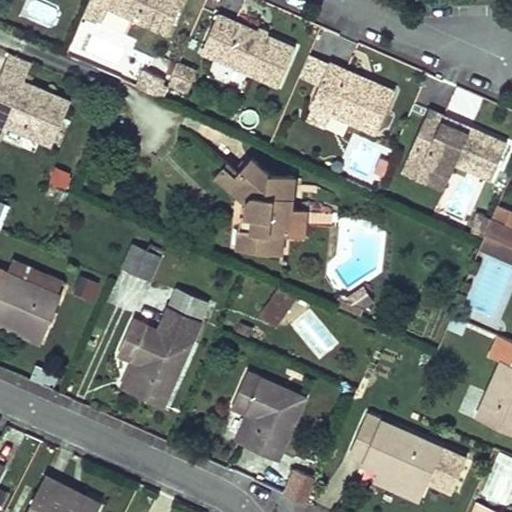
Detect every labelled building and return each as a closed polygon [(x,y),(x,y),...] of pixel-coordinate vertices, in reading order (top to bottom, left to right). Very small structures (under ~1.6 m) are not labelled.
[(106,0),(104,5),(169,33),(182,0),(106,0)] [(294,47),(216,13),(200,51),(278,85),(294,47)] [(394,90),(328,62),(310,104),(376,132),(394,90)] [(178,64),(169,84),(188,92),(197,72),(178,64)] [(71,100),(1,70),(0,72),(0,121),(52,143),(71,100)] [(159,95),(164,83),(166,78),(148,70),(141,87),(159,95)] [(169,85),(164,83),(159,95),(163,97),(169,85)] [(456,85),(448,108),(475,117),(483,95),(456,85)] [(510,143),(470,126),(467,132),(442,120),(444,115),(428,108),(408,155),(451,173),(455,164),(495,180),(510,143)] [(470,126),(444,115),(442,120),(467,132),(470,126)] [(271,228),(285,229),(286,204),(289,173),(264,171),(245,158),(233,174),(229,180),(238,188),(234,194),(234,198),(243,201),(242,210),(227,209),(224,243),(269,247),(271,228)] [(389,162),(381,158),(375,172),(383,175),(389,162)] [(229,180),(233,174),(221,166),(212,178),(234,194),(238,188),(229,180)] [(0,201),(0,227),(9,205),(0,201)] [(303,230),(304,205),(286,204),(285,229),(303,230)] [(507,223),(511,211),(498,205),(493,217),(495,217),(498,219),(507,223)] [(493,217),(481,212),(475,227),(486,232),(493,217)] [(501,260),(511,233),(511,225),(507,223),(498,219),(495,217),(481,251),(501,260)] [(486,232),(475,227),(472,234),(479,237),(483,239),(486,232)] [(511,264),(511,233),(501,260),(511,264)] [(132,242),(123,265),(151,278),(162,256),(132,242)] [(60,297),(68,281),(16,258),(9,274),(60,297)] [(0,319),(43,338),(60,297),(9,274),(3,272),(0,278),(0,319)] [(92,299),(100,281),(83,274),(75,293),(92,299)] [(368,308),(376,304),(366,288),(349,300),(341,296),(338,303),(364,315),(368,308)] [(279,329),(299,301),(282,289),(262,316),(279,329)] [(163,404),(190,343),(201,319),(170,305),(159,329),(134,318),(119,351),(134,358),(142,361),(130,389),(163,404)] [(0,319),(0,325),(41,343),(43,338),(0,319)] [(239,322),(236,329),(249,335),(252,328),(239,322)] [(511,432),(511,343),(504,361),(479,418),(511,432)] [(134,358),(122,385),(130,389),(142,361),(134,358)] [(257,413),(244,442),(278,457),(305,396),(249,370),(233,403),(249,410),(257,413)] [(249,410),(237,439),(244,442),(257,413),(249,410)] [(364,462),(381,469),(425,489),(444,447),(368,413),(350,453),(365,460),(364,462)] [(308,503),(319,477),(294,467),(283,493),(308,503)] [(425,489),(381,469),(377,479),(421,498),(425,489)] [(44,478),(27,511),(96,511),(97,511),(56,491),(59,485),(44,478)] [(59,485),(56,491),(97,511),(100,506),(59,485)] [(502,511),(499,511),(479,501),(474,511),(502,511)]
